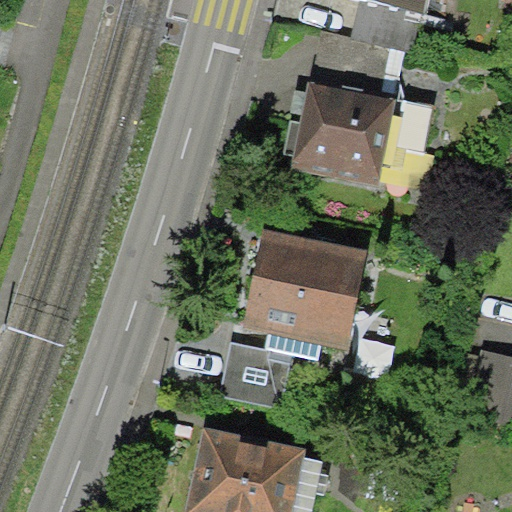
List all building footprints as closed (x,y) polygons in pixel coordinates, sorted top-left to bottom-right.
[(365,178),(381,99),(301,84),(286,162),(365,178)] [(339,342),(357,262),(254,240),(237,319),(339,342)] [(284,354),(223,340),(210,397),(271,411),(284,354)] [(511,358),(476,352),(463,413),(511,423),(511,358)] [(311,470),(313,460),(196,435),(181,510),(189,511),(302,511),(307,491),(316,493),(321,472),(311,470)]
